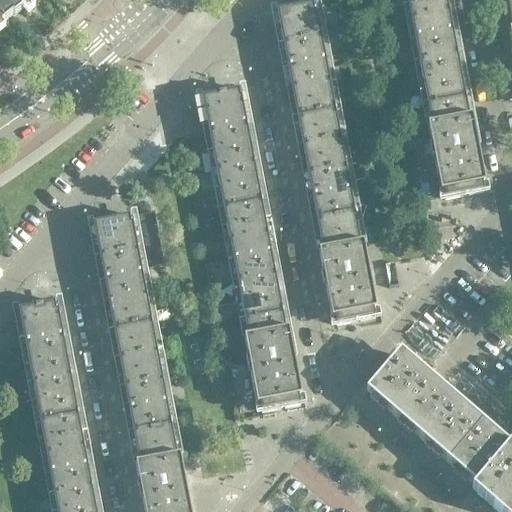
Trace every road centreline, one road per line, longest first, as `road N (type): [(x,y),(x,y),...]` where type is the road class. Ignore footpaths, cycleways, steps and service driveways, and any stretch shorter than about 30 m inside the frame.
road 1 (residential): [(251,7),(328,406)]
road 2 (residential): [(70,211),(123,511)]
road 3 (residential): [(328,406),(511,198)]
road 4 (residential): [(70,211),(251,7)]
road 5 (unclassified): [(0,132),(163,0)]
road 6 (residential): [(473,0),(511,186)]
road 7 (residential): [(328,406),(237,511)]
